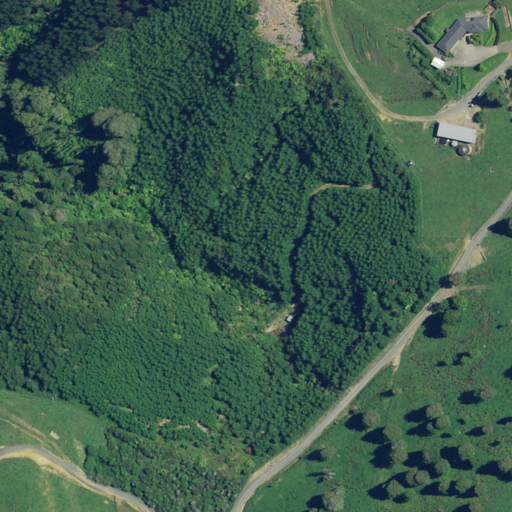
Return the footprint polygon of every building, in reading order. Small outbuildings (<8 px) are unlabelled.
[(449,28),(451,29),(439,44),(450,53),(469,31),(470,30),(470,33),(484,32),(484,29),(489,29),(488,15),(475,16),(475,19),(469,20),(469,18),(459,18),(459,22),(456,19),(449,28)] [(447,62),(437,57),(434,64),(443,69),(447,62)] [(444,71),(444,72),(444,73),(444,74),(445,75),(445,76),(446,76),(447,76),(448,77),(449,76),(450,76),(451,75),(452,74),(452,73),(452,72),(452,71),(451,70),(451,69),(450,69),(449,69),(449,68),(448,68),(447,68),(447,69),(446,69),(445,69),(445,70),(444,70),(444,71)] [(453,72),(452,73),(452,74),(453,75),(453,76),(454,77),(455,77),(456,77),(456,78),(457,77),(458,77),(459,77),(459,76),(460,76),(460,75),(460,74),(460,73),(460,72),(460,71),(459,70),(458,70),(457,69),(456,69),(455,70),(454,70),(453,71),(453,72)] [(477,130),(442,122),(440,135),(474,143),(477,130)] [(461,154),(462,155),(464,156),(465,156),(466,156),(467,155),(468,155),(469,155),(469,154),(470,153),(471,152),(471,151),(471,150),(471,149),(471,148),(471,147),(470,146),(469,145),(468,145),(468,144),(467,144),(466,144),(465,144),(464,144),(463,144),(462,145),(461,146),(460,147),(459,148),(459,149),(459,150),(459,151),(460,152),(460,153),(461,154)] [(409,156),(404,148),(400,151),(405,159),(409,156)]
